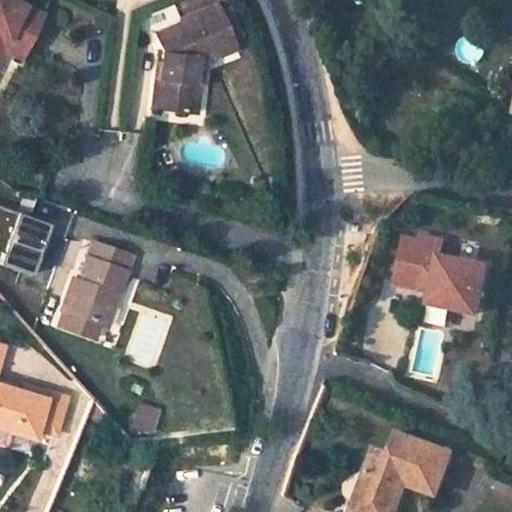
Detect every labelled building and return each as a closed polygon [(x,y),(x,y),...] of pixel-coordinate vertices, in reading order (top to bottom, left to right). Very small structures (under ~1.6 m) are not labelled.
[(39,17),(4,0),(0,0),(0,49),(19,58),(39,17)] [(157,86),(152,118),(185,121),(188,94),(193,94),(195,80),(198,66),(202,62),(205,69),(233,54),(211,12),(180,29),(181,31),(154,45),(164,63),(163,72),(161,87),(157,86)] [(193,94),(200,95),(202,81),(195,80),(193,94)] [(200,95),(193,94),(188,94),(185,121),(196,122),(200,95)] [(0,267),(29,279),(49,228),(0,208),(0,267)] [(419,243),(404,241),(399,282),(427,285),(426,290),(435,292),(433,304),(483,310),(490,262),(441,255),(443,241),(420,237),(419,243)] [(64,311),(56,328),(76,336),(83,321),(98,327),(107,305),(113,307),(132,260),(94,246),(79,283),(73,280),(60,309),(64,311)] [(427,285),(399,282),(398,287),(426,290),(427,285)] [(104,330),(113,307),(107,305),(98,327),(104,330)] [(90,341),(96,326),(83,321),(76,336),(90,341)] [(0,338),(0,421),(32,432),(36,422),(50,427),(53,426),(63,396),(60,392),(19,378),(17,385),(0,379),(0,347),(2,340),(0,338)] [(128,443),(147,440),(146,430),(128,432),(128,443)] [(369,473),(355,511),(401,511),(408,495),(404,494),(406,487),(438,499),(454,457),(397,438),(390,459),(381,456),(375,475),(369,473)] [(376,454),(369,473),(375,475),(381,456),(376,454)]
